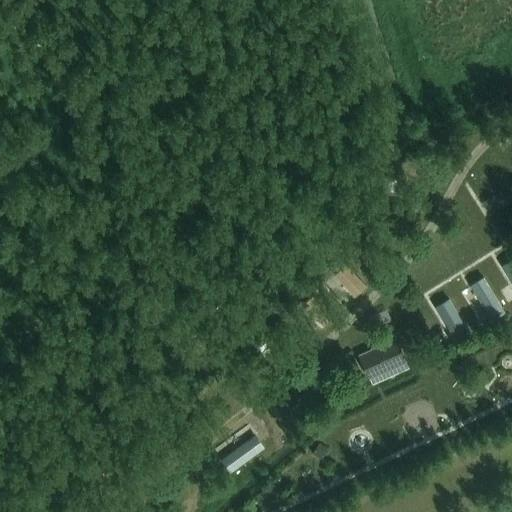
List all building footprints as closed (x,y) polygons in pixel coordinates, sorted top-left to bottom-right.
[(392,184),(348,225),(389,266),(430,211),(392,184)] [(511,245),(478,266),(507,314),(511,311),(511,245)] [(336,252),(307,279),(341,315),(371,287),(336,252)] [(478,266),(445,286),(473,334),(507,314),(478,266)] [(307,279),(278,307),(311,343),(341,315),(307,279)] [(445,286),(414,306),(440,353),(473,334),(445,286)] [(406,363),(396,339),(358,355),(369,380),(377,376),(379,382),(395,375),(393,369),(406,363)] [(305,375),(260,409),(286,442),(326,412),(305,375)] [(260,409),(213,450),(236,482),(286,442),(260,409)] [(105,491),(118,504),(162,461),(149,448),(105,491)]
